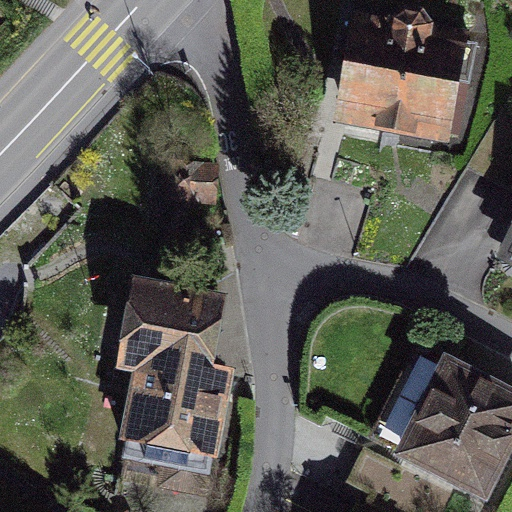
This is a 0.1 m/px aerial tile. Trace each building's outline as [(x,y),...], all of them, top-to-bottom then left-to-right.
[(0,45),(9,37),(0,28),(0,45)] [(483,61),(361,32),(341,119),(462,148),(483,61)] [(511,269),(511,211),(487,256),(511,269)] [(242,302),(133,284),(118,376),(137,379),(227,394),(242,302)] [(491,511),(511,469),(511,395),(445,362),(394,463),(491,511)] [(227,394),(137,379),(124,459),(165,466),(160,494),(209,502),(227,394)]
